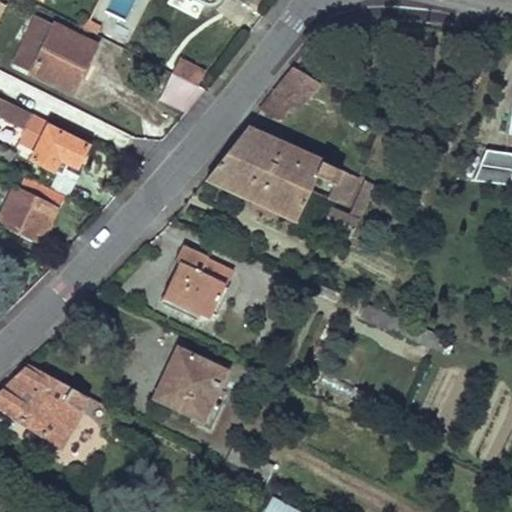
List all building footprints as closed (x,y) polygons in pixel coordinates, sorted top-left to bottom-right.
[(137,28),(145,0),(110,0),(105,18),(137,28)] [(12,62),(32,72),(56,25),(36,14),(12,62)] [(84,17),(79,25),(97,34),(102,26),(84,17)] [(56,25),(32,72),(72,94),(96,45),(56,25)] [(295,68),(274,94),(292,104),(297,106),(316,82),(295,68)] [(192,106),(206,90),(174,73),(164,93),(192,106)] [(292,104),(274,94),(262,110),(281,118),(292,104)] [(0,115),(27,129),(34,114),(0,96),(0,115)] [(511,99),(506,149),(480,146),(476,179),(510,184),(511,168),(511,99)] [(33,160),(62,175),(69,162),(78,167),(88,147),(50,128),(33,160)] [(339,199),(347,202),(358,178),(247,129),(206,181),(296,221),(311,190),(337,202),(339,199)] [(0,164),(8,168),(15,153),(0,145),(0,164)] [(406,173),(412,160),(391,151),(385,164),(406,173)] [(0,221),(41,241),(64,196),(27,177),(20,191),(16,189),(0,220),(0,221)] [(375,186),(366,182),(349,217),(332,210),(324,226),(352,237),(375,186)] [(209,319),(226,285),(201,273),(207,260),(182,249),(175,263),(179,265),(170,284),(176,287),(169,301),(209,319)] [(201,273),(226,285),(231,272),(207,260),(201,273)] [(169,301),(176,287),(170,284),(164,298),(169,301)] [(421,343),(426,329),(366,304),(360,318),(421,343)] [(436,334),(426,329),(421,343),(431,347),(436,334)] [(179,349),(167,374),(176,378),(165,403),(193,416),(191,420),(200,425),(211,402),(225,372),(179,349)] [(30,366),(0,394),(0,409),(59,447),(89,398),(30,366)] [(167,374),(156,398),(165,403),(176,378),(167,374)] [(220,406),(211,402),(200,425),(209,429),(220,406)] [(250,472),(257,457),(234,445),(227,460),(250,472)] [(275,465),(260,458),(250,480),(265,487),(275,465)] [(290,511),(292,508),(273,498),(266,510),(269,511),(290,511)]
